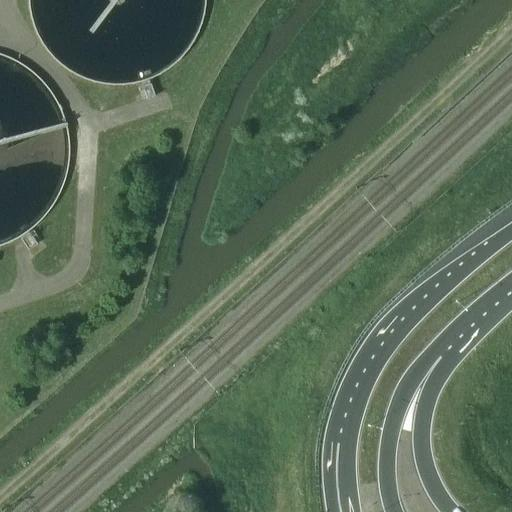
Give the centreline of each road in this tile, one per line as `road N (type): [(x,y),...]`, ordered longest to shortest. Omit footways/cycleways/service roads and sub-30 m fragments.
road 1 (track): [(511,30),(0,496)]
road 2 (motorway): [(511,233),(434,298),(374,368),(346,446),(349,511)]
road 3 (motorway): [(394,511),(386,466),(394,413),(421,367),(478,314)]
road 4 (motorway): [(451,511),(427,475),(421,420),(478,314)]
